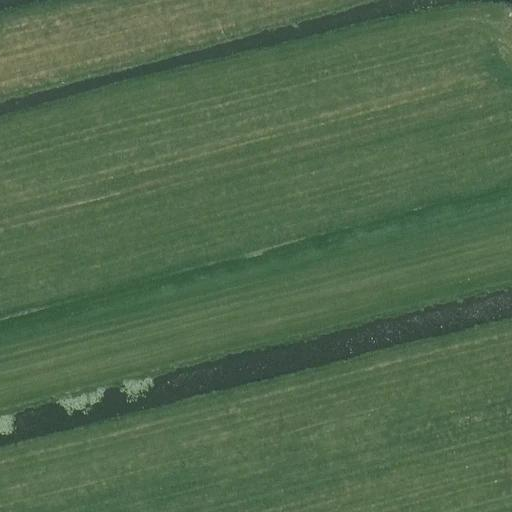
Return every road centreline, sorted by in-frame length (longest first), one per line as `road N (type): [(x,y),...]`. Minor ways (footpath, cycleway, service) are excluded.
road 1 (track): [(0,147),(511,15)]
road 2 (track): [(0,38),(160,0)]
